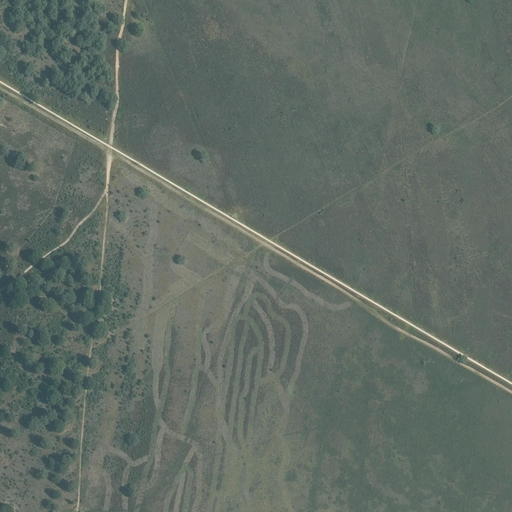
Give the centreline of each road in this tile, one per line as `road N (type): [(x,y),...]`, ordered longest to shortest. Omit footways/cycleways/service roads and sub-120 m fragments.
road 1 (track): [(110,152),(511,393)]
road 2 (track): [(125,0),(110,152)]
road 3 (track): [(91,348),(106,205)]
road 4 (track): [(0,291),(106,205)]
road 5 (track): [(0,85),(110,152)]
